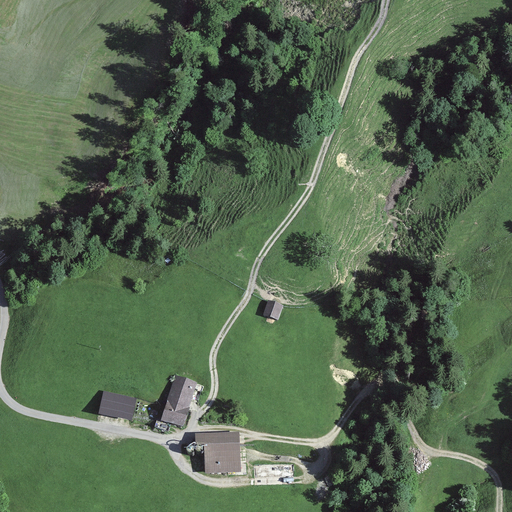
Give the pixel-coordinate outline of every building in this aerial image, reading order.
[(262,317),(276,321),(280,306),(267,302),(262,317)] [(170,425),(179,428),(191,388),(193,383),(174,377),(160,422),(156,421),(153,428),(167,432),(169,426),(170,425)] [(191,388),(200,391),(201,386),(193,383),(191,388)] [(136,399),(103,390),(97,411),(131,420),(136,399)] [(237,470),(237,464),(236,435),(203,436),(194,436),(194,448),(204,447),(205,471),(227,470),(237,470)]
